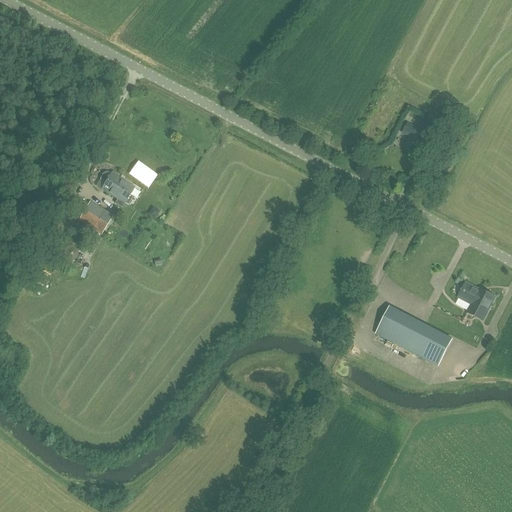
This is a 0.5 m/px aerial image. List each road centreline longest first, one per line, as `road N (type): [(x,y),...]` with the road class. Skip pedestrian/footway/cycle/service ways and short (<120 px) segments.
road 1 (tertiary): [(406,209),(4,0)]
road 2 (track): [(406,209),(322,374)]
road 3 (track): [(322,374),(243,511)]
